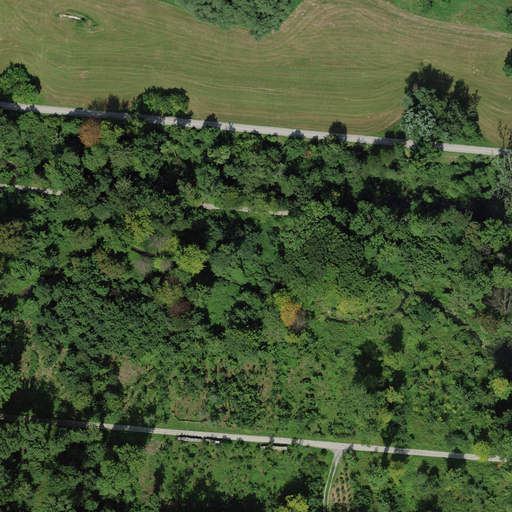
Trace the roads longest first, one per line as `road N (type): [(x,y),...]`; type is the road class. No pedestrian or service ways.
road 1 (track): [(0,106),(511,154)]
road 2 (track): [(511,463),(0,417)]
